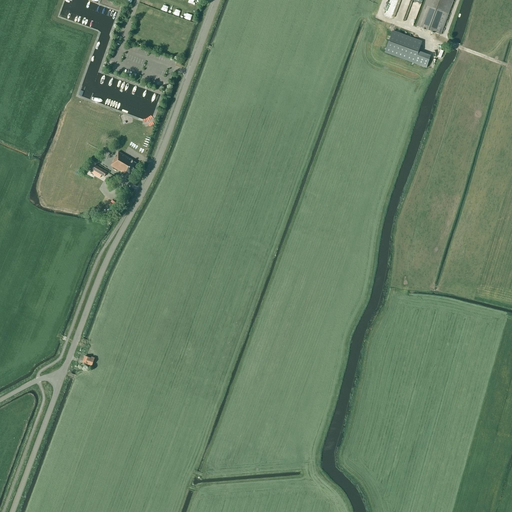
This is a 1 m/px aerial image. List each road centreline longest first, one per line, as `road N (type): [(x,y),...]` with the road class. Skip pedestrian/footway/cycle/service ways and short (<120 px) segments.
road 1 (tertiary): [(61,376),(105,262),(159,159),(218,0)]
road 2 (tertiary): [(12,511),(61,376)]
